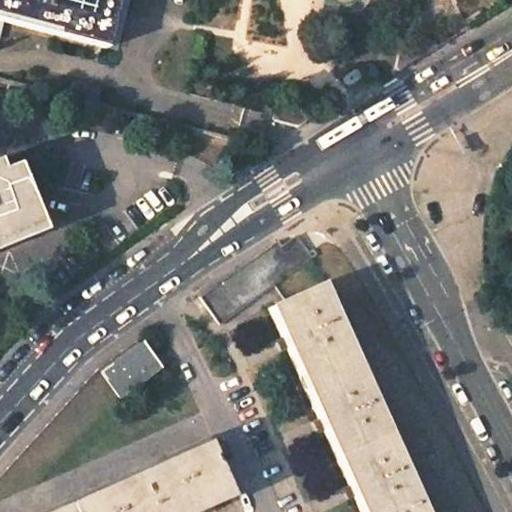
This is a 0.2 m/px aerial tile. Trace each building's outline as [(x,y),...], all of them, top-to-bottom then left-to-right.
[(0,0),(0,21),(106,48),(114,17),(117,0),(0,0)] [(438,47),(404,24),(394,74),(438,47)] [(302,111),(275,104),(272,115),(270,120),(297,127),(308,120),(302,111)] [(0,240),(39,225),(14,164),(0,169),(0,240)] [(277,241),(199,297),(219,325),(316,256),(313,250),(308,252),(296,235),(280,246),(277,241)] [(319,284),(267,309),(303,386),(337,461),(360,511),(394,511),(419,501),(319,284)] [(141,343),(139,340),(96,371),(0,478),(0,511),(6,511),(115,393),(100,373),(141,343)] [(141,343),(101,373),(118,397),(159,368),(141,343)] [(206,443),(49,511),(197,511),(230,497),(206,443)] [(423,511),(419,501),(394,511),(423,511)]
